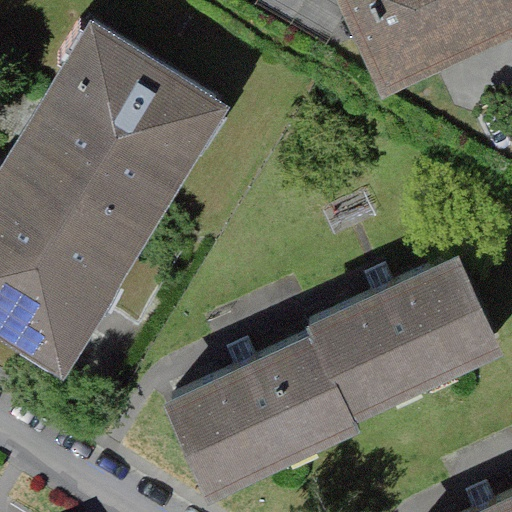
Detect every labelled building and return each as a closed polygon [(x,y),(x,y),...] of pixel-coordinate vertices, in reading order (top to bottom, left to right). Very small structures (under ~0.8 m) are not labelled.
[(0,293),(82,344),(243,83),(107,0),(106,0),(0,171),(0,293)] [(511,0),(359,0),(394,75),(511,21),(511,0)] [(326,342),(367,423),(511,358),(511,331),(478,258),(321,330),(326,342)] [(171,411),(215,507),(373,435),(367,423),(326,342),(171,411)] [(511,511),(511,502),(489,511),(511,511)]
